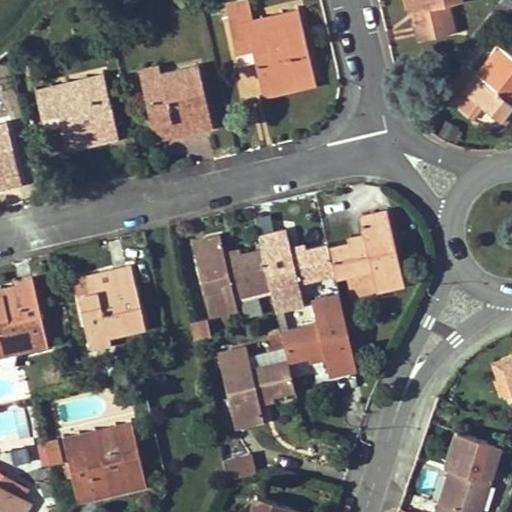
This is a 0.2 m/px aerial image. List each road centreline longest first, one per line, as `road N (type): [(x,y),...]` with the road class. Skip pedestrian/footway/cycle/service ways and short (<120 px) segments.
road 1 (residential): [(387,147),(0,233)]
road 2 (residential): [(459,260),(403,366),(397,397)]
road 3 (residential): [(354,0),(387,147)]
road 4 (residential): [(397,397),(502,293)]
road 5 (residential): [(361,511),(397,397)]
